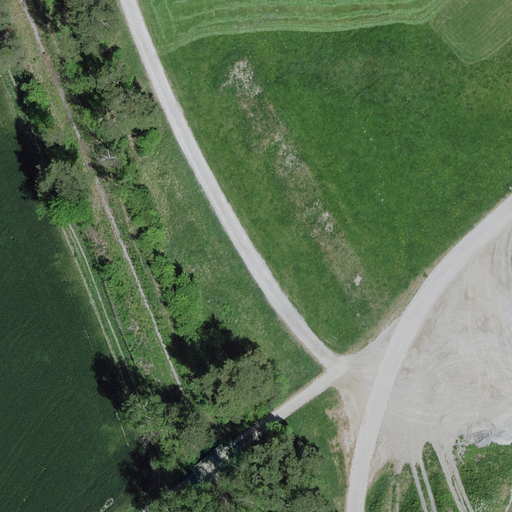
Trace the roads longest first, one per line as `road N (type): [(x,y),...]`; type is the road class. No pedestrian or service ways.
road 1 (track): [(130,0),(220,204),(372,432)]
road 2 (track): [(333,374),(152,511)]
